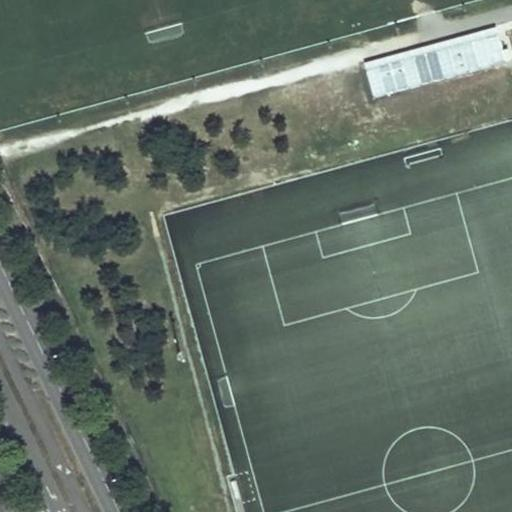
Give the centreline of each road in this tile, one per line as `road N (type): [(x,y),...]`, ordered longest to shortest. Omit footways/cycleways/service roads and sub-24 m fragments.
road 1 (secondary): [(0,263),(120,511)]
road 2 (residential): [(0,390),(58,511)]
